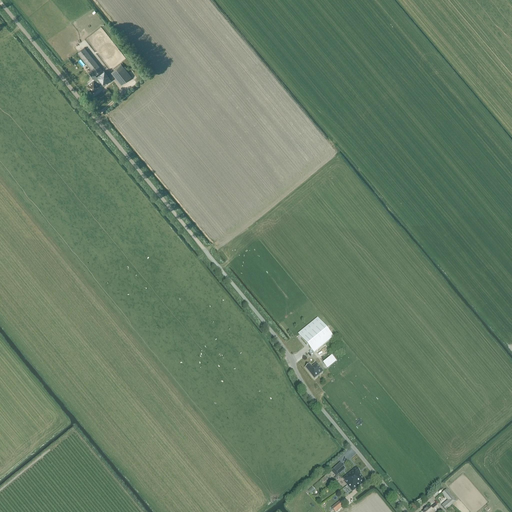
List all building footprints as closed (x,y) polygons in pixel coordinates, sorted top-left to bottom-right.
[(77,61),(92,79),(103,70),(84,47),(69,59),(73,64),(77,61)] [(121,65),(111,73),(121,85),(131,77),(121,65)] [(86,86),(92,93),(100,87),(98,84),(100,82),(103,85),(106,83),(107,84),(111,80),(108,76),(109,76),(104,70),(99,75),(96,77),(97,78),(94,80),(94,79),(88,83),(89,84),(86,86)] [(317,318),(298,334),(314,353),(333,338),(317,318)] [(327,368),(336,361),(332,356),(323,363),(327,368)] [(317,364),(312,367),(309,364),(305,368),(314,379),(323,372),(317,364)] [(336,477),(339,474),(345,468),(340,463),(334,469),(331,471),(336,477)] [(356,468),(343,479),(345,482),(345,483),(347,486),(360,475),(360,474),(361,474),(356,468)] [(331,476),(328,473),(322,479),(324,481),(331,476)] [(360,475),(347,486),(352,492),(365,481),(360,475)] [(448,500),(441,506),(445,510),(456,501),(446,490),(442,494),(448,500)] [(339,502),(332,508),(334,511),(336,511),(343,506),(339,502)]
